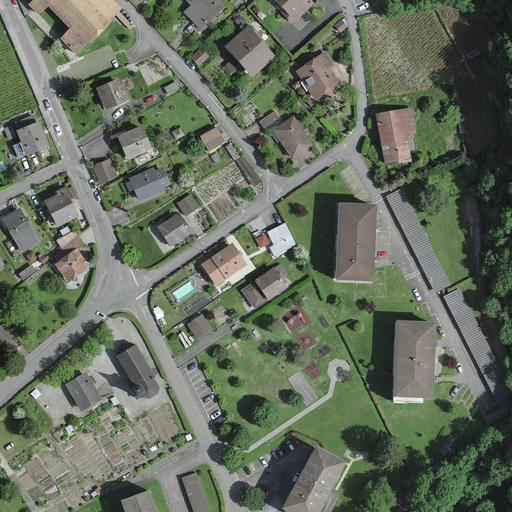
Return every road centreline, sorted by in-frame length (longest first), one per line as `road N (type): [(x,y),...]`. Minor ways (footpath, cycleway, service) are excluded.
road 1 (residential): [(114,289),(136,301),(220,468),(232,511)]
road 2 (residential): [(119,0),(221,114),(277,192)]
road 3 (residential): [(277,192),(347,146),(361,127),(354,19),(344,0)]
road 4 (residential): [(115,284),(143,283),(277,192)]
road 5 (residential): [(74,159),(9,0)]
road 6 (residential): [(0,395),(114,289)]
road 7 (residential): [(115,284),(110,244),(74,159)]
